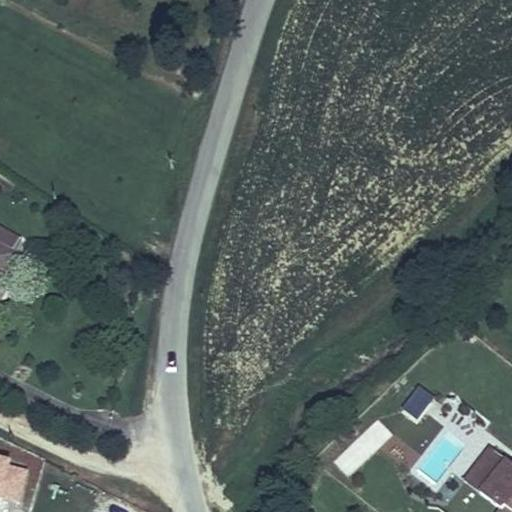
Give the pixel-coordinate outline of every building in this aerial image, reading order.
[(0,260),(7,247),(3,245),(11,233),(0,226),(0,260)] [(401,416),(421,426),(434,399),(414,389),(401,416)] [(482,498),(506,464),(490,453),(465,486),(482,498)] [(14,467),(0,462),(0,509),(2,510),(14,467)] [(511,511),(511,468),(506,464),(482,498),(492,505),(487,511),(511,511)] [(37,511),(48,472),(30,467),(17,511),(37,511)]
